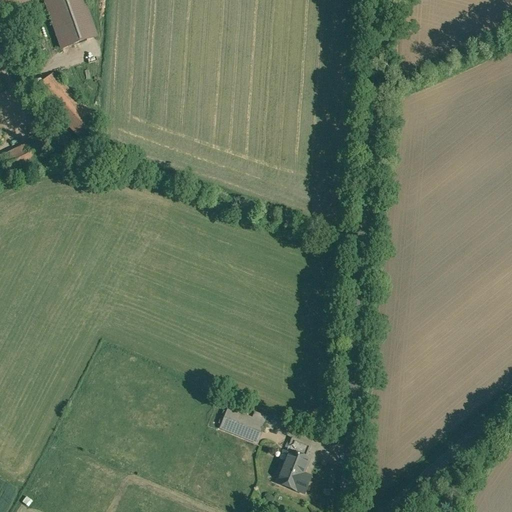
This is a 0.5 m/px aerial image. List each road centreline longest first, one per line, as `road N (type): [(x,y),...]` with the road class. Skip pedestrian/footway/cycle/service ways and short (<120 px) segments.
road 1 (unclassified): [(344,511),(384,0)]
road 2 (secondary): [(395,511),(511,405)]
